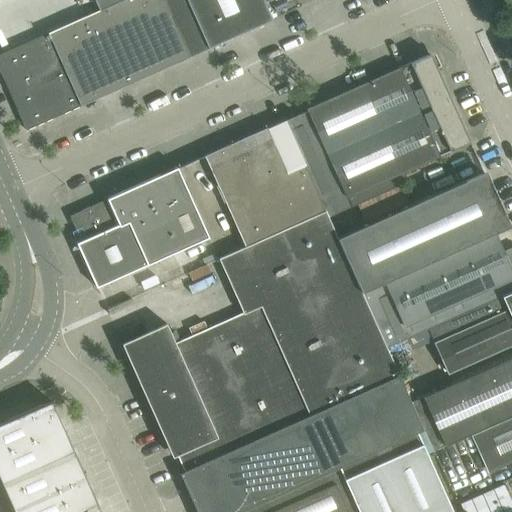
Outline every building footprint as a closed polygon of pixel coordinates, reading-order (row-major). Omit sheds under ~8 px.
[(252,9),(271,0),(98,0),(103,9),(0,54),(0,71),(26,130),(191,57),(260,26),(252,9)] [(470,142),(431,54),(307,109),(308,111),(285,121),(305,164),(326,211),(328,217),(407,182),(403,172),(470,142)] [(267,128),(204,156),(244,247),(326,211),(305,164),(287,172),(267,128)] [(209,237),(177,168),(70,216),(76,230),(82,228),(87,239),(77,243),(97,287),(209,237)] [(511,248),(504,252),(495,234),(508,228),(484,173),(338,238),(387,348),(429,329),(511,291),(511,248)] [(167,324),(127,342),(122,344),(173,457),(177,455),(184,472),(399,375),(387,348),(338,238),(328,217),(326,211),(244,247),(236,251),(260,305),(175,343),(167,324)] [(511,291),(429,329),(448,373),(511,344),(511,291)] [(472,435),(511,416),(511,357),(412,403),(424,430),(418,433),(428,454),(434,452),(472,435)] [(453,511),(428,454),(418,433),(424,430),(412,403),(399,375),(184,472),(180,474),(197,511),(453,511)] [(24,413),(0,423),(0,479),(14,511),(101,511),(55,407),(54,407),(52,402),(42,406),(42,405),(24,413)] [(511,460),(511,416),(472,435),(489,471),(511,460)] [(511,511),(511,504),(503,484),(459,503),(462,511),(511,511)]
